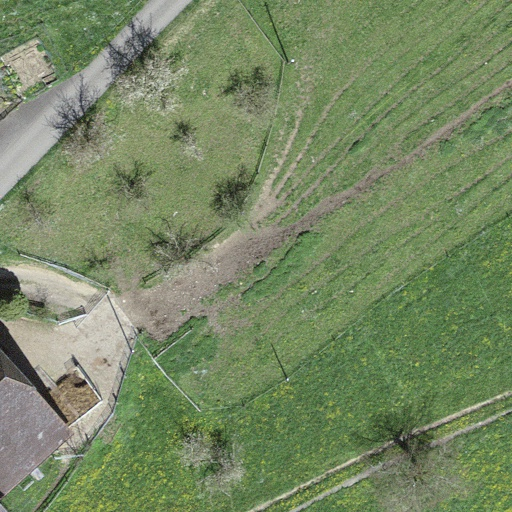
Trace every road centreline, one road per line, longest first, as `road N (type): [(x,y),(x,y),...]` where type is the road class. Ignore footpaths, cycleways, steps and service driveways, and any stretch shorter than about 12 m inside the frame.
road 1 (track): [(281,511),(511,406)]
road 2 (unclassified): [(0,177),(174,0)]
